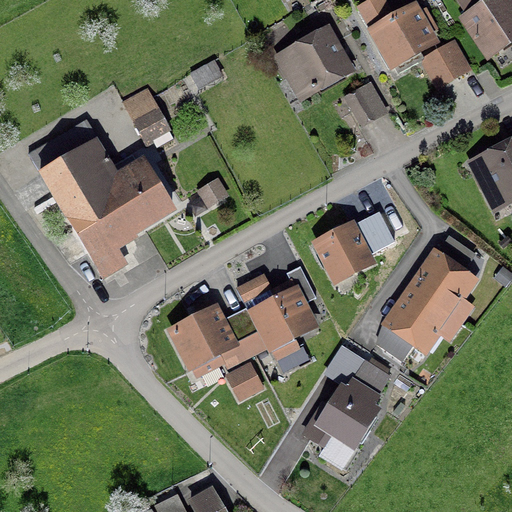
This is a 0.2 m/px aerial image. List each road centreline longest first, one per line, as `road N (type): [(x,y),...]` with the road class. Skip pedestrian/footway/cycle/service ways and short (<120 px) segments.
road 1 (residential): [(511,99),(100,322)]
road 2 (residential): [(100,322),(150,387),(280,511)]
